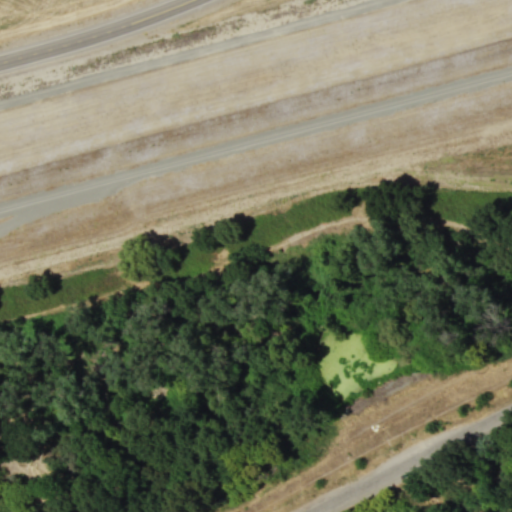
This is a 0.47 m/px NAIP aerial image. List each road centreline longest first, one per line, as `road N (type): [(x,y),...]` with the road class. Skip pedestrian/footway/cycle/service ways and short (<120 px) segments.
road 1 (residential): [(309,511),(511,408)]
road 2 (tertiary): [(188,0),(0,65)]
